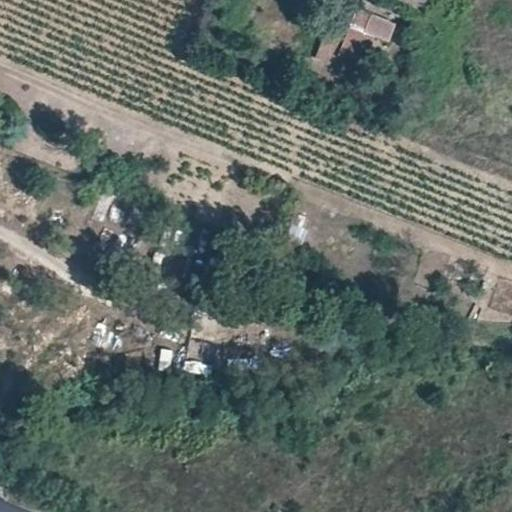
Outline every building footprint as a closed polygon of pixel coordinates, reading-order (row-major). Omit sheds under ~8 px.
[(399,0),(399,2),(428,9),(429,0),(399,0)] [(389,40),(395,22),(358,6),(356,10),(338,3),(333,16),(328,13),(320,33),(324,35),(316,54),(333,61),(333,65),(351,72),(356,59),(363,62),(375,34),(389,40)] [(301,225),(305,215),(296,210),(291,221),(301,225)] [(222,372),(224,358),(206,354),(203,368),(222,372)] [(0,468),(0,478),(7,482),(12,473),(0,468)]
